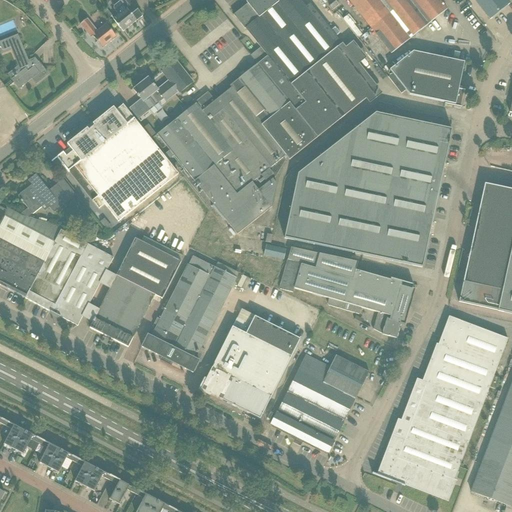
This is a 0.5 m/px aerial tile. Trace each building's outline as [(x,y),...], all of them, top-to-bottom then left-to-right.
[(112,19),(116,24),(123,32),(142,17),(128,0),(119,0),(118,1),(119,2),(114,6),(113,9),(118,15),(112,19)] [(157,135),(153,138),(162,150),(166,147),(169,151),(165,154),(170,160),(173,158),(176,161),(174,163),(211,210),(214,207),(237,235),(272,207),(276,184),(273,180),(285,162),(288,159),(289,160),(296,154),(309,144),(317,138),(373,93),(337,48),(342,44),(316,11),(310,4),(305,8),(298,0),(248,0),(246,2),(247,4),(233,15),(244,29),(245,29),(260,48),(250,56),(257,64),(229,86),(231,88),(213,102),(207,94),(198,102),(202,106),(199,108),(196,104),(157,135)] [(348,0),(391,54),(447,10),(439,0),(348,0)] [(473,0),(489,20),(509,4),(506,0),(473,0)] [(329,7),(332,11),(339,5),(336,1),(329,7)] [(112,16),(106,9),(102,13),(107,20),(112,16)] [(347,15),(342,18),(358,37),(362,33),(347,15)] [(95,44),(99,49),(101,47),(102,49),(116,38),(106,25),(98,31),(88,18),(80,24),(90,38),(93,36),(97,42),(95,44)] [(12,80),(19,89),(31,79),(36,84),(48,75),(38,62),(30,66),(17,36),(0,42),(0,54),(12,50),(18,65),(19,64),(22,71),(12,80)] [(412,53),(390,70),(392,74),(388,77),(392,82),(401,94),(405,90),(409,95),(445,103),(444,104),(461,108),(461,107),(460,107),(463,91),(465,91),(465,90),(459,89),(464,63),(412,53)] [(169,81),(157,90),(148,78),(133,90),(137,95),(137,96),(138,97),(139,97),(141,99),(129,109),(138,120),(164,99),(166,102),(178,92),(179,94),(193,83),(176,61),(162,72),(169,81)] [(63,153),(56,158),(68,173),(69,172),(98,209),(104,205),(118,222),(126,216),(178,175),(167,162),(170,160),(165,154),(163,156),(127,110),(123,105),(122,105),(122,106),(116,111),(113,108),(92,124),(94,126),(88,130),(87,129),(67,144),(72,151),(66,156),(63,153)] [(421,269),(450,131),(374,115),(296,175),(283,239),(421,269)] [(148,125),(143,128),(151,138),(156,134),(148,125)] [(28,181),(31,185),(18,196),(21,200),(20,201),(21,202),(22,202),(32,214),(45,204),(47,206),(54,200),(60,206),(68,200),(57,185),(56,185),(57,186),(50,192),(36,174),(28,181)] [(0,285),(25,299),(60,230),(30,217),(25,217),(23,220),(0,207),(0,285)] [(100,222),(107,232),(112,228),(104,219),(100,222)] [(60,230),(25,299),(77,326),(113,258),(61,231),(60,230)] [(89,328),(109,338),(128,348),(154,295),(161,299),(183,257),(144,237),(141,242),(134,239),(94,319),(89,328)] [(497,311),(511,314),(511,243),(497,310),(497,311)] [(264,256),(283,260),(285,249),(266,245),(264,256)] [(328,298),(327,305),(359,315),(361,308),(377,313),(373,329),(383,334),(382,335),(396,339),(401,324),(404,325),(414,290),(411,289),(413,285),(390,279),(390,281),(355,271),(358,263),(291,248),(279,289),(293,293),(294,289),(328,298)] [(195,359),(235,278),(192,256),(167,306),(164,305),(161,310),(164,311),(151,338),(147,336),(142,347),(163,358),(161,362),(169,366),(171,362),(193,373),(198,361),(195,359)] [(236,318),(201,390),(260,419),(300,339),(253,316),(249,325),(236,318)] [(436,344),(422,381),(483,404),(489,387),(493,376),(507,339),(451,318),(440,346),(436,344)] [(313,343),(376,375),(388,351),(324,320),(313,343)] [(334,443),(333,443),(369,372),(336,356),(331,368),(306,355),(276,414),(275,414),(270,425),(328,454),(334,443)] [(493,376),(489,387),(495,390),(499,378),(493,376)] [(483,404),(422,381),(417,379),(401,421),(398,420),(377,475),(390,480),(391,478),(447,499),(483,404)] [(511,380),(496,424),(470,493),(510,508),(511,503),(511,380)] [(11,430),(14,425),(5,421),(3,425),(11,430)] [(13,450),(23,430),(14,425),(11,430),(3,445),(4,445),(13,450)] [(23,454),(31,440),(33,435),(23,430),(13,450),(23,455),(24,454),(23,454)] [(39,444),(41,440),(33,435),(31,440),(39,444)] [(49,444),(41,440),(39,444),(47,448),(49,444)] [(49,468),(59,449),(49,444),(47,448),(39,464),(40,463),(49,468)] [(59,472),(66,458),(68,454),(59,449),(49,468),(59,473),(59,472)] [(74,462),(76,458),(68,454),(66,458),(74,462)] [(84,463),(76,458),(74,462),(82,467),(84,463)] [(84,487),(94,468),(84,463),(82,467),(74,482),(75,483),(75,482),(84,487)] [(94,491),(101,477),(104,473),(94,468),(84,487),(94,492),(95,491),(94,491)] [(110,481),(112,477),(104,473),(101,477),(110,481)] [(112,477),(110,481),(117,485),(119,481),(112,477)] [(127,490),(129,486),(119,481),(117,485),(109,500),(120,506),(120,505),(120,504),(127,490)] [(137,490),(129,486),(127,490),(135,494),(137,490)] [(143,499),(146,495),(137,490),(135,494),(143,499)] [(148,511),(155,500),(146,495),(143,499),(136,511),(148,511)] [(160,511),(163,509),(165,505),(155,500),(148,511),(160,511)]
